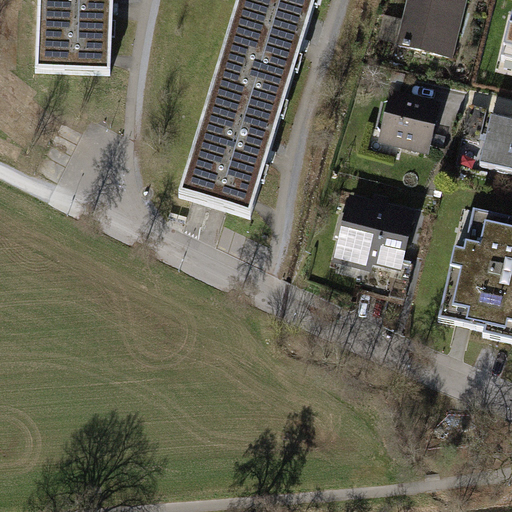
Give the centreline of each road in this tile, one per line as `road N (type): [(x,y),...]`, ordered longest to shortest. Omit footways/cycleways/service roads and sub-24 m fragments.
road 1 (residential): [(511,407),(261,298),(75,205)]
road 2 (track): [(511,473),(130,511)]
